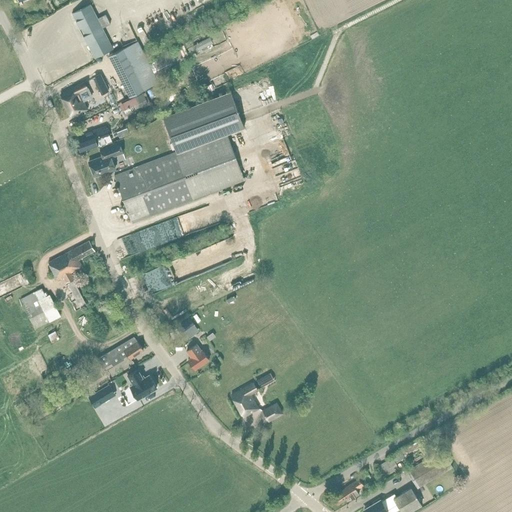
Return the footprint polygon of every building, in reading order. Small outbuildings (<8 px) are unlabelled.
[(102,28),(110,24),(106,14),(97,18),(90,4),(72,14),(95,58),(113,49),(102,28)] [(209,38),(188,49),(191,54),(212,43),(209,38)] [(130,97),(159,83),(138,41),(109,56),(130,97)] [(184,46),(165,56),(153,63),(157,70),(182,58),(181,56),(187,53),(184,46)] [(79,64),(81,70),(98,65),(96,59),(79,64)] [(87,109),(82,98),(79,92),(88,88),(85,82),(61,94),(72,117),(87,109)] [(177,153),(228,133),(245,127),(232,93),(164,119),(177,153)] [(127,115),(143,108),(137,97),(122,104),(127,115)] [(168,100),(157,106),(160,112),(171,106),(168,100)] [(102,138),(109,136),(107,130),(78,141),(82,151),(97,145),(96,141),(102,138)] [(134,169),(115,176),(133,222),(194,199),(245,180),(244,176),(228,133),(177,153),(161,158),(134,169)] [(102,156),(88,161),(94,178),(116,170),(111,158),(124,153),(120,142),(99,149),(102,156)] [(208,217),(233,210),(230,198),(179,213),(181,220),(187,219),(189,226),(195,225),(193,219),(201,216),(200,214),(207,212),(208,217)] [(145,246),(162,240),(155,221),(138,228),(145,246)] [(199,265),(249,243),(247,238),(243,239),(241,234),(194,254),(199,265)] [(78,259),(94,251),(89,241),(48,262),(52,270),(49,272),(51,274),(52,273),(55,280),(63,276),(66,281),(73,278),(71,272),(82,266),(78,259)] [(81,309),(87,306),(74,281),(69,284),(81,309)] [(50,295),(47,297),(43,288),(35,292),(21,300),(36,329),(61,316),(50,295)] [(190,318),(177,327),(182,333),(195,324),(190,318)] [(48,335),(52,343),(60,338),(56,331),(48,335)] [(131,359),(144,350),(138,341),(136,342),(134,338),(119,347),(106,354),(98,359),(104,368),(111,363),(113,366),(124,359),(123,358),(128,355),(131,359)] [(209,359),(202,349),(201,350),(197,344),(187,351),(191,357),(188,359),(195,369),(209,359)] [(133,385),(130,387),(138,400),(157,388),(149,375),(144,378),(139,369),(128,375),(133,385)] [(261,387),(274,380),(270,373),(257,380),(261,387)] [(47,385),(55,381),(52,375),(44,378),(47,385)] [(244,416),(259,408),(251,394),(258,390),(254,382),(232,395),(244,416)] [(110,398),(104,388),(89,397),(95,407),(110,398)] [(269,421),(283,413),(277,402),(263,410),(269,421)] [(393,457),(376,467),(383,478),(399,468),(397,463),(406,458),(405,456),(409,454),(405,448),(392,456),(393,457)] [(418,487),(452,467),(442,449),(407,470),(418,487)] [(357,489),(363,485),(359,478),(345,488),(333,496),(338,504),(350,496),(352,498),(359,493),(357,489)] [(402,511),(409,511),(422,505),(411,487),(396,496),(395,493),(381,501),(364,511),(387,511),(386,509),(396,503),(402,511)]
